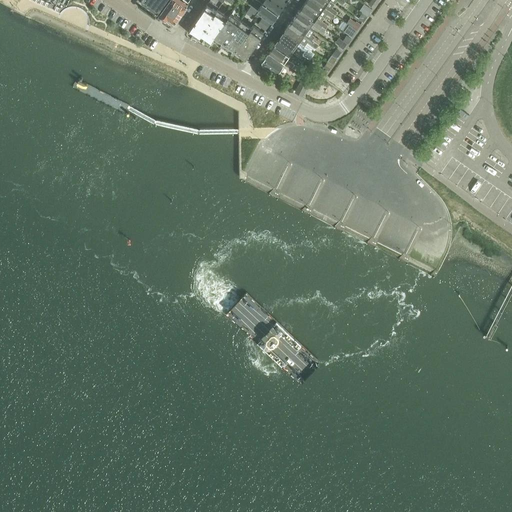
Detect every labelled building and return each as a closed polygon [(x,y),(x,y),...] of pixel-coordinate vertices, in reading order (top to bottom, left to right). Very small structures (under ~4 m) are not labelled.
[(141,0),(157,12),(166,0),(141,0)] [(173,23),(173,24),(189,2),(186,0),(168,0),(159,13),(167,19),(167,21),(170,23),(173,23)] [(252,0),(250,4),(272,20),(277,13),(259,0),(252,0)] [(259,0),(277,13),(282,6),(273,0),(259,0)] [(306,0),(304,3),(325,17),(327,14),(333,18),(335,15),(314,0),(306,0)] [(314,0),(335,15),(338,11),(332,7),(335,4),(329,0),(314,0)] [(299,10),(326,28),(328,25),(322,20),(325,17),(304,3),(299,10)] [(198,38),(200,36),(216,11),(207,4),(188,31),(189,31),(189,33),(192,35),(194,35),(198,38)] [(209,42),(213,38),(228,15),(218,8),(216,11),(200,36),(200,38),(203,40),(205,40),(209,42)] [(294,17),(309,27),(312,24),(323,32),(326,28),(299,10),(294,17)] [(218,42),(221,45),(221,44),(223,44),(241,19),(230,12),(228,15),(213,38),(217,40),(218,40),(218,42)] [(364,22),(368,17),(363,14),(359,19),(364,22)] [(257,24),(265,30),(272,21),(264,15),(257,24)] [(349,15),(341,27),(354,36),(362,23),(349,15)] [(289,24),(316,42),(318,39),(312,35),(314,31),(309,27),(294,17),(289,24)] [(234,52),(235,51),(252,27),(241,19),(223,44),(223,45),(227,48),(228,47),(228,48),(228,50),(231,52),(233,52),(234,52)] [(284,31),(305,46),(308,42),(316,48),(318,44),(316,42),(289,24),(284,31)] [(240,55),(243,57),(245,57),(246,57),(264,32),(254,25),(252,27),(235,51),(239,54),(239,53),(240,53),(240,55)] [(305,46),(284,31),(279,38),(306,57),(310,60),(315,52),(305,46)] [(344,47),(352,38),(346,33),(338,42),(344,47)] [(306,57),(279,38),(274,45),(289,55),(292,52),(304,60),(306,57)] [(284,62),(292,68),(296,71),(299,67),(287,59),(289,55),(274,45),(270,51),(284,62)] [(284,62),(270,51),(263,61),(263,64),(268,67),(278,72),(284,62)] [(296,92),(302,95),(308,84),(302,81),(296,92)]
